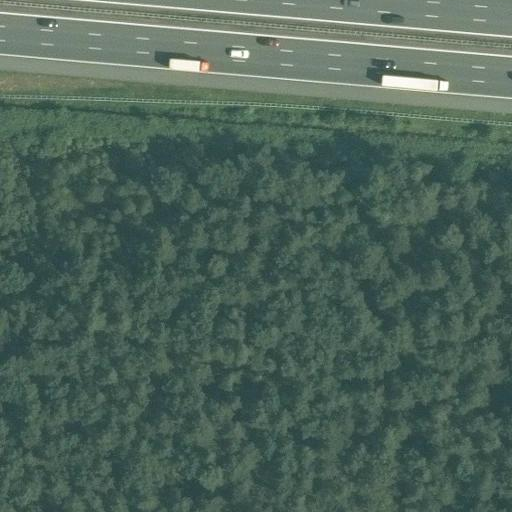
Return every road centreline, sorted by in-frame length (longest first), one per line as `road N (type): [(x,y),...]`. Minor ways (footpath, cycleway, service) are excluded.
road 1 (motorway): [(0,31),(511,75)]
road 2 (motorway): [(511,19),(279,0)]
